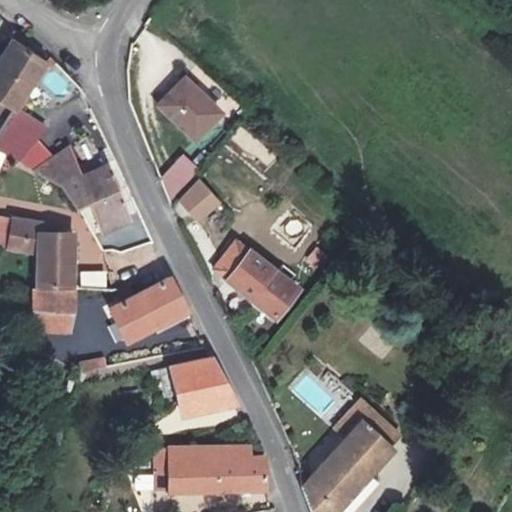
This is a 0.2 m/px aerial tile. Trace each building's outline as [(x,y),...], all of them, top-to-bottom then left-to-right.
[(47,61),(11,39),(0,55),(0,146),(18,112),(47,61)] [(183,78),(158,105),(194,139),(219,113),(183,78)] [(48,133),(18,112),(0,146),(0,149),(26,163),(31,157),(48,133)] [(31,157),(26,163),(62,183),(76,210),(89,206),(98,229),(103,241),(134,228),(130,217),(108,165),(78,175),(75,168),(73,162),(59,139),(38,161),(31,157)] [(155,182),(174,199),(199,170),(180,154),(155,182)] [(193,226),(220,205),(199,179),(172,200),(193,226)] [(292,249),(312,227),(287,205),(267,226),(292,249)] [(10,218),(0,215),(0,245),(6,247),(10,218)] [(39,223),(10,218),(6,247),(37,255),(36,287),(68,288),(70,289),(69,231),(38,231),(39,223)] [(235,240),(212,269),(271,320),(297,290),(286,281),(294,273),(282,264),(275,272),(241,245),(235,240)] [(302,258),(311,271),(326,260),(317,247),(302,258)] [(105,286),(104,271),(77,273),(77,287),(105,286)] [(129,288),(117,288),(123,299),(109,307),(126,341),(187,312),(169,277),(133,295),(129,288)] [(68,288),(36,287),(35,311),(71,312),(70,289),(68,288)] [(71,312),(35,311),(34,330),(69,332),(71,312)] [(211,358),(168,366),(178,405),(231,397),(211,358)] [(103,359),(81,363),(82,372),(106,367),(103,359)] [(390,445),(361,421),(303,482),(316,511),(334,511),(360,482),(390,445)] [(219,446),(155,447),(156,472),(167,471),(167,488),(265,489),(264,475),(261,456),(219,457),(219,446)]
